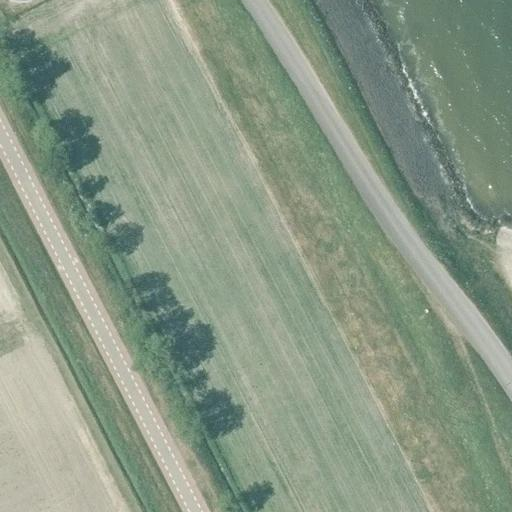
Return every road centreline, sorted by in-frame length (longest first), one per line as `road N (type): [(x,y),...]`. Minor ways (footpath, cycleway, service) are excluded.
road 1 (unclassified): [(511,378),(253,0)]
road 2 (tertiary): [(194,511),(0,133)]
